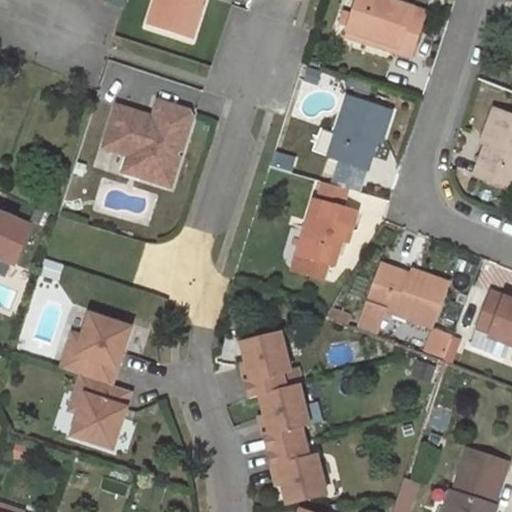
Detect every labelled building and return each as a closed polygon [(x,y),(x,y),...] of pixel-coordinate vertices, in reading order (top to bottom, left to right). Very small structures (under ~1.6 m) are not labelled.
[(153,0),(145,25),(188,39),(198,7),(193,5),(194,0),(153,0)] [(329,0),(323,0),(317,21),(322,22),(329,0)] [(348,28),(348,30),(380,41),(378,46),(410,56),(424,13),(385,0),(357,0),(353,13),(344,10),(339,25),(348,28)] [(346,36),(378,46),(380,41),(348,30),(346,36)] [(389,112),(346,98),(329,157),(366,168),(377,133),(382,135),(389,112)] [(145,115),(116,106),(103,147),(128,155),(146,160),(141,176),(170,185),(178,157),(176,152),(181,149),(191,116),(189,110),(157,101),(152,117),(150,123),(143,120),(145,115)] [(511,118),(494,112),(484,140),(488,141),(476,176),(504,186),(509,174),(511,174),(511,118)] [(146,160),(128,155),(123,171),(141,176),(146,160)] [(315,203),(314,202),(293,271),(314,278),(319,261),(327,263),(332,265),(338,248),(332,247),(334,238),(340,240),(346,242),(355,214),(341,210),(347,191),(320,184),(315,203)] [(51,198),(42,195),(38,205),(48,208),(51,198)] [(29,225),(0,213),(0,253),(4,244),(19,250),(29,225)] [(338,248),(340,240),(334,238),(332,247),(338,248)] [(4,244),(0,253),(0,258),(13,264),(19,250),(4,244)] [(322,280),(327,263),(319,261),(314,278),(322,280)] [(382,267),(362,319),(380,325),(386,312),(432,328),(447,285),(420,275),(419,280),(382,267)] [(511,295),(506,293),(503,299),(511,302),(511,295)] [(511,302),(503,299),(491,294),(476,331),(491,337),(511,345),(511,344),(511,302)] [(351,317),(329,308),(325,315),(349,324),(351,317)] [(132,329),(91,316),(84,338),(78,355),(69,352),(63,370),(82,376),(108,384),(113,368),(118,370),(132,329)] [(378,331),(380,325),(362,319),(360,325),(378,331)] [(451,341),(434,333),(427,351),(445,357),(451,341)] [(241,382),(246,399),(256,396),(282,389),(278,374),(286,372),(276,334),(238,343),(243,363),(247,380),(241,382)] [(84,338),(74,335),(69,352),(78,355),(84,338)] [(508,352),(511,345),(491,337),(488,344),(508,352)] [(451,339),(451,341),(445,357),(451,360),(459,341),(451,339)] [(237,365),(241,382),(247,380),(243,363),(237,365)] [(118,370),(113,368),(108,384),(113,387),(118,370)] [(73,436),(113,450),(127,410),(122,408),(128,391),(113,387),(108,384),(82,376),(77,394),(86,397),(73,436)] [(260,435),(264,451),(301,442),(297,427),(304,424),(295,386),(282,389),(256,396),(261,416),(266,433),(260,435)] [(132,393),(128,391),(122,408),(127,410),(132,393)] [(256,417),(260,435),(266,433),(261,416),(256,417)] [(304,458),(301,442),(264,451),(269,468),(274,466),(278,483),(283,504),(322,495),(312,456),(304,458)] [(272,485),(278,483),(274,466),(269,468),(272,485)] [(497,490),(458,477),(446,511),(492,511),(495,506),(493,505),(497,490)] [(415,484),(404,480),(397,500),(408,503),(415,484)]
